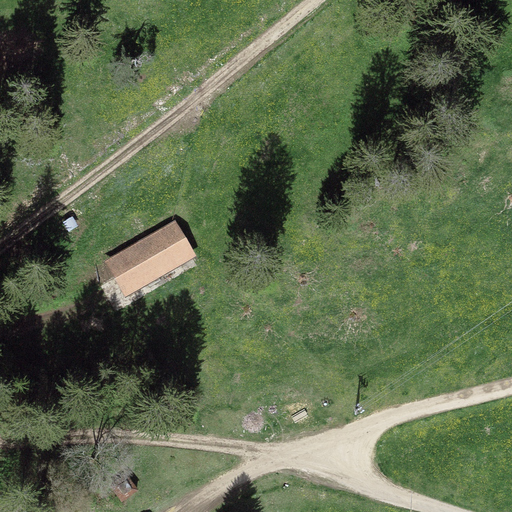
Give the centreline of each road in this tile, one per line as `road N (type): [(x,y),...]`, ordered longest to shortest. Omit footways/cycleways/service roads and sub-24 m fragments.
road 1 (track): [(432,511),(315,460),(130,438),(0,440)]
road 2 (track): [(0,254),(336,0)]
road 3 (track): [(186,511),(380,426),(511,391)]
